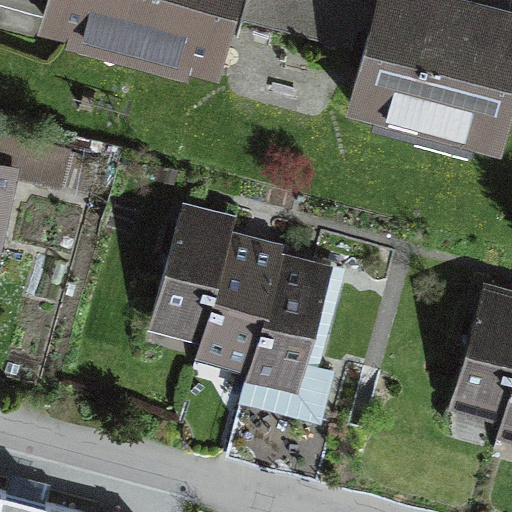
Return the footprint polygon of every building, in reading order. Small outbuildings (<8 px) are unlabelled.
[(50,0),(45,19),(214,64),(231,0),(50,0)] [(295,31),(303,0),(245,0),(241,17),(295,31)] [(303,0),(295,31),(351,46),(362,0),(303,0)] [(511,16),(450,0),(376,0),(350,101),(500,141),(511,95),(511,16)] [(0,132),(0,165),(8,168),(57,181),(66,150),(0,132)] [(0,207),(8,168),(0,165),(0,207)] [(203,327),(227,241),(231,227),(179,213),(151,313),(203,327)] [(227,241),(203,327),(199,341),(250,355),(276,262),(278,255),(232,243),(227,241)] [(276,262),(250,355),(248,362),(301,376),(328,276),(282,264),(276,262)] [(503,407),(511,376),(511,300),(479,292),(451,393),(503,407)] [(511,376),(503,407),(499,422),(511,425),(511,376)] [(0,511),(43,511),(46,501),(0,488),(0,511)]
